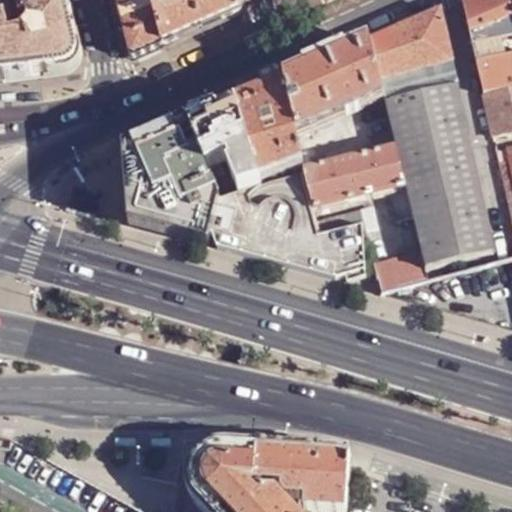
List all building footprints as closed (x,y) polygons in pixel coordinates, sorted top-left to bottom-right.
[(63,0),(0,0),(0,78),(1,81),(69,72),(72,70),(76,66),(78,62),(78,56),(63,0)] [(151,0),(114,0),(130,59),(138,59),(164,48),(151,0)] [(242,9),(240,0),(151,0),(164,48),(238,16),(242,9)] [(511,0),(473,0),(464,4),(483,100),(511,93),(511,0)] [(425,271),(496,255),(465,111),(442,14),(370,45),(384,100),(397,152),(414,224),(421,255),(425,271)] [(370,45),(284,81),(297,136),(345,116),(347,119),(361,113),(360,110),(384,100),(370,45)] [(284,81),(238,101),(261,180),(304,163),(302,152),(297,136),(284,81)] [(511,93),(483,100),(493,141),(511,136),(511,93)] [(238,101),(186,124),(188,127),(200,154),(214,187),(226,181),(222,171),(234,166),(236,174),(230,177),(241,201),(264,192),(261,180),(238,101)] [(188,127),(171,134),(182,161),(200,154),(188,127)] [(367,278),(365,237),(364,228),(322,238),(319,223),(316,212),(307,174),(264,192),(241,201),(223,209),(214,187),(200,154),(182,161),(171,134),(129,152),(135,225),(212,246),(219,242),(222,244),(223,250),(342,284),(367,278)] [(399,228),(414,224),(397,152),(307,174),(316,212),(390,195),(399,228)] [(511,221),(511,153),(497,157),(499,167),(510,165),(511,181),(511,182),(503,185),(511,221)] [(364,228),(365,237),(377,234),(372,213),(319,223),(322,238),(364,228)] [(375,269),(383,297),(428,284),(425,271),(421,255),(375,269)] [(205,511),(317,511),(321,509),(330,511),(348,511),(350,482),(350,468),(351,460),(225,451),(211,453),(200,459),(195,466),(191,476),(190,486),(192,491),(199,505),(205,511)]
